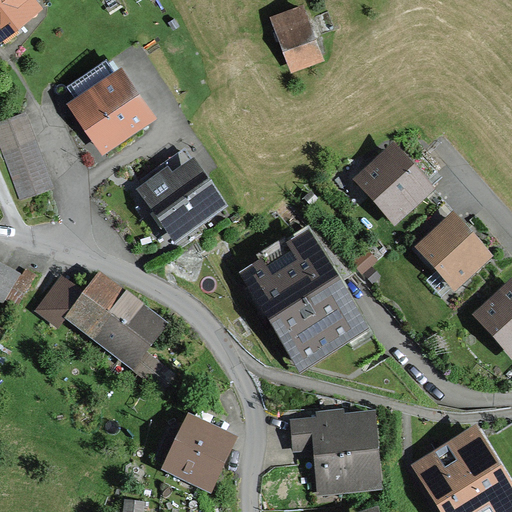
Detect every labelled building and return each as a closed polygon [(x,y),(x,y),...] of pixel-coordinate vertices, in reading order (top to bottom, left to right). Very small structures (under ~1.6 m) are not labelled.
[(0,0),(0,45),(14,35),(6,24),(32,4),(28,0),(0,0)] [(275,17),(293,66),(318,57),(300,8),(275,17)] [(67,90),(105,145),(147,116),(109,62),(67,90)] [(0,122),(0,138),(22,197),(50,186),(23,114),(0,122)] [(140,183),(177,236),(216,209),(196,181),(201,178),(184,152),(140,183)] [(394,219),(426,191),(393,154),(361,182),(394,219)] [(485,259),(452,222),(421,249),(454,286),(485,259)] [(336,320),(346,314),(314,261),(304,267),(294,250),(250,277),(303,364),(346,337),(336,320)] [(0,299),(2,301),(17,277),(3,268),(0,273),(0,299)] [(66,308),(131,359),(155,327),(96,282),(84,297),(63,280),(39,311),(54,323),(66,308)] [(511,289),(481,317),(511,352),(511,289)] [(136,370),(164,392),(173,380),(145,358),(136,370)] [(167,440),(158,460),(207,484),(227,443),(216,437),(223,423),(198,411),(185,439),(178,435),(174,443),(167,440)] [(330,492),(330,487),(370,484),(365,424),(320,428),(320,423),(293,425),(295,450),(321,448),(323,471),(317,471),(315,475),(316,490),(319,493),(330,492)] [(511,511),(511,502),(472,437),(419,469),(445,511),(511,511)]
